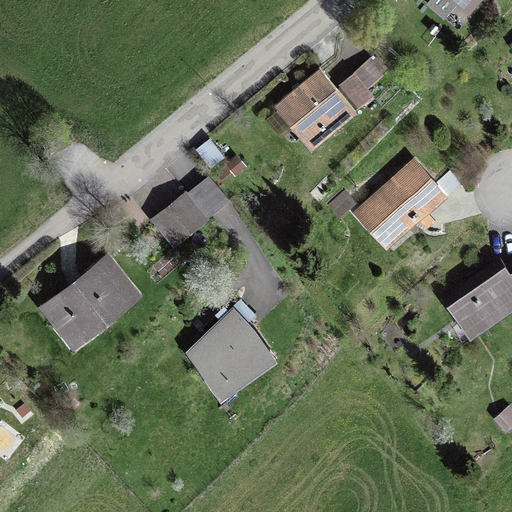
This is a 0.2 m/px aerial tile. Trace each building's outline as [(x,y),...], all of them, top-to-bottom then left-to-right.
[(453,0),(468,12),(478,0),(453,0)] [(360,106),(373,95),(367,87),(382,74),(369,59),(341,83),(360,106)] [(355,109),(323,70),(277,108),(310,147),(355,109)] [(380,219),(395,235),(443,192),(414,160),(357,211),(372,227),(380,219)] [(343,190),(329,203),(340,215),(354,202),(343,190)] [(205,217),(185,192),(154,217),(174,242),(205,217)] [(106,257),(46,305),(59,322),(65,317),(77,333),(96,318),(99,322),(129,298),(115,280),(121,276),(106,257)] [(501,259),(443,299),(469,335),(511,303),(511,264),(507,268),(501,259)] [(277,364),(254,325),(233,304),(185,353),(220,403),(277,364)] [(511,422),(511,410),(508,406),(495,417),(505,428),(511,422)]
